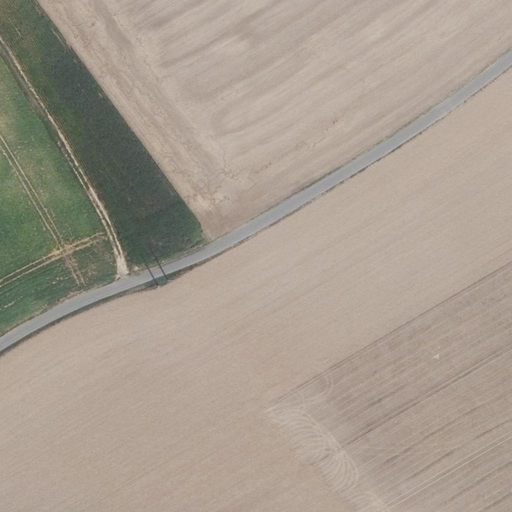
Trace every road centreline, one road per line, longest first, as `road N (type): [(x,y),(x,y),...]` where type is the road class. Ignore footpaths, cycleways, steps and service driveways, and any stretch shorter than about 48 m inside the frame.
road 1 (unclassified): [(0,345),(68,306),(218,247),(393,142),(511,57)]
road 2 (track): [(0,52),(137,279)]
